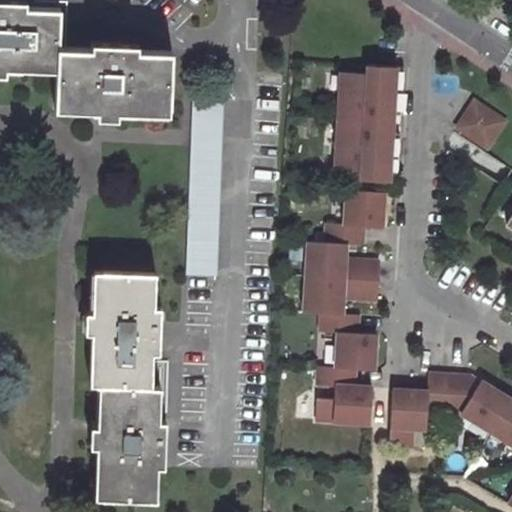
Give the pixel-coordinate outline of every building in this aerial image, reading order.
[(0,0),(0,70),(57,73),(58,48),(60,10),(11,8),(10,0),(0,0)] [(58,48),(57,73),(56,111),(172,116),(174,53),(125,51),(126,44),(109,43),(109,50),(58,48)] [(365,73),(339,71),(333,168),(360,169),(359,178),(395,180),(395,172),(386,171),(388,140),(397,141),(398,132),(389,132),(368,130),(369,112),(390,114),(399,114),(400,105),(390,105),(392,74),(401,75),(402,66),(366,64),(365,73)] [(390,105),(400,105),(401,75),(392,74),(390,105)] [(225,98),(196,96),(187,272),(216,273),(225,98)] [(497,118),(472,101),(455,126),(481,143),(497,118)] [(368,130),(389,132),(390,114),(369,112),(368,130)] [(386,171),(395,172),(397,141),(388,140),(386,171)] [(345,189),(342,224),(324,222),(323,241),(343,242),(359,243),(360,226),(379,227),(381,191),(345,189)] [(511,208),(503,222),(511,228),(511,208)] [(342,259),(343,242),(323,241),(306,240),(304,275),(341,278),(346,278),(376,280),(377,261),(347,259),(347,267),(342,267),(342,259)] [(96,386),(148,388),(150,340),(156,340),(157,324),(150,324),(152,275),(92,273),(87,386),(96,386)] [(340,297),(340,289),(346,289),(345,297),(375,298),(376,280),(346,278),(341,278),(304,275),(302,311),(319,312),(339,313),(340,297)] [(336,332),(333,367),(352,368),(370,369),(373,333),(354,331),(355,314),(339,313),(319,312),(318,331),(336,332)] [(313,419),(367,422),(369,387),(351,385),(352,368),(333,367),(316,366),(315,384),(332,385),(332,398),(314,398),(313,419)] [(424,428),(425,409),(443,410),(445,375),(426,373),(425,390),(390,389),(387,443),(409,445),(410,427),(424,428)] [(458,411),(489,430),(509,398),(478,379),(476,383),(466,376),(445,375),(443,410),(458,411)] [(148,388),(96,386),(92,497),(153,501),(156,453),(162,453),(162,437),(156,436),(158,389),(148,388)] [(489,430),(511,444),(511,400),(509,398),(489,430)]
